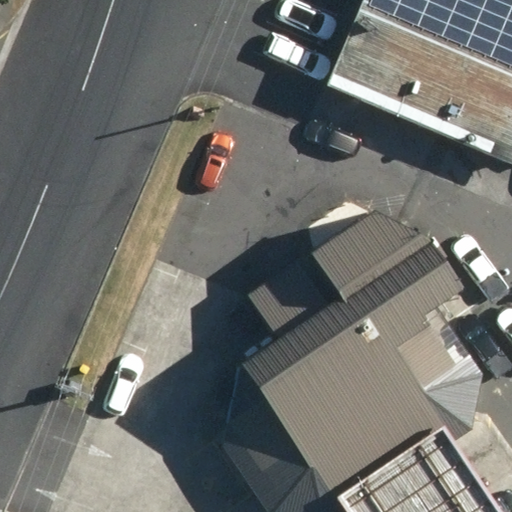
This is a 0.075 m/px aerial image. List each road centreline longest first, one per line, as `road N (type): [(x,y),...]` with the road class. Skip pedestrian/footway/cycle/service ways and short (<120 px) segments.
road 1 (tertiary): [(66,115),(0,275)]
road 2 (tertiary): [(114,0),(66,115)]
